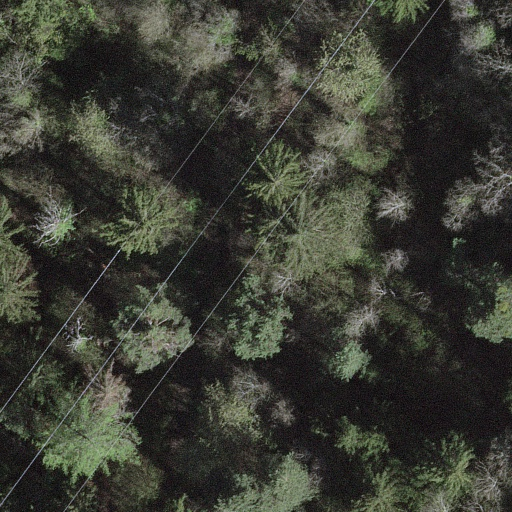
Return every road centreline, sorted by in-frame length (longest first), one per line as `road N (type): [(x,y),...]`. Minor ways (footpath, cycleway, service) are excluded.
road 1 (track): [(247,0),(211,187),(200,312),(167,483),(153,511)]
road 2 (track): [(318,0),(256,203),(204,267)]
